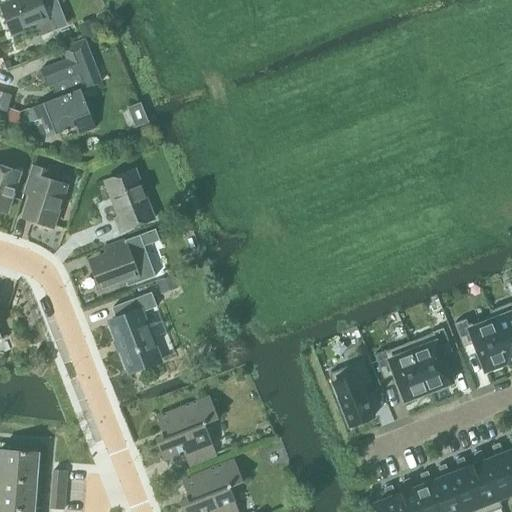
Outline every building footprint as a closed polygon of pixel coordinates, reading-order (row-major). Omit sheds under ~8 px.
[(13,0),(0,5),(0,7),(10,34),(32,26),(37,38),(58,29),(54,18),(48,20),(41,1),(44,0),(13,0)] [(51,86),(56,99),(80,90),(81,91),(101,83),(85,41),(62,49),(67,61),(40,71),(47,88),(51,86)] [(56,99),(28,111),(33,124),(41,121),(48,139),(75,129),(77,136),(96,129),(81,91),(80,90),(56,99)] [(0,210),(6,213),(19,172),(0,166),(0,210)] [(50,172),(32,167),(24,194),(33,197),(25,220),(52,228),(66,187),(48,181),(50,172)] [(154,218),(135,170),(105,181),(119,217),(114,218),(119,232),(154,218)] [(108,258),(91,265),(101,291),(138,276),(124,241),(104,249),(108,258)] [(151,293),(111,309),(116,321),(109,324),(128,372),(160,360),(142,313),(156,307),(151,293)] [(511,364),(511,304),(511,314),(494,321),(510,363),(510,365),(511,364)] [(485,372),(510,363),(494,321),(470,331),(466,322),(455,326),(463,349),(475,344),(485,372)] [(451,384),(441,357),(452,353),(443,330),(432,335),(435,344),(413,353),(428,393),(451,384)] [(395,375),(405,402),(428,393),(413,353),(390,361),(386,353),(375,357),(383,380),(395,375)] [(333,384),(350,427),(373,418),(361,389),(372,384),(364,362),(352,366),(356,375),(333,384)] [(218,420),(210,399),(158,419),(166,439),(156,443),(163,460),(183,452),(188,466),(216,455),(205,426),(218,420)] [(511,483),(511,441),(510,442),(511,446),(511,454),(504,457),(502,458),(511,483)] [(498,501),(511,496),(511,483),(502,458),(504,457),(500,446),(492,449),(497,460),(486,464),(484,465),(498,501)] [(0,450),(0,478),(35,482),(38,482),(40,454),(0,450)] [(480,508),(498,501),(484,465),(486,464),(482,453),(474,456),(479,467),(468,471),(466,472),(480,508)] [(461,511),(471,511),(480,508),(466,472),(468,471),(464,460),(457,463),(461,474),(450,478),(448,479),(461,511)] [(235,462),(183,483),(190,502),(182,506),(184,511),(239,511),(230,489),(243,483),(235,462)] [(440,511),(461,511),(448,479),(450,478),(446,467),(439,470),(443,481),(433,485),(430,486),(440,511)] [(419,511),(440,511),(430,486),(433,485),(428,474),(421,477),(425,488),(415,492),(412,493),(419,511)] [(0,478),(0,508),(35,511),(38,482),(35,482),(0,478)] [(399,511),(419,511),(412,493),(415,492),(410,481),(403,484),(407,495),(397,499),(395,500),(399,511)] [(377,511),(399,511),(395,500),(397,499),(393,488),(385,491),(389,502),(376,507),(377,511)]
